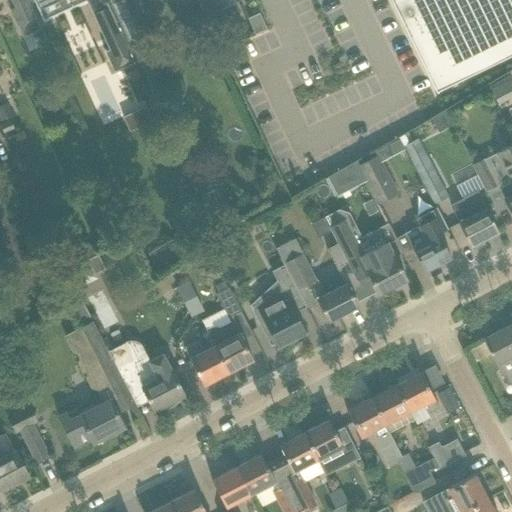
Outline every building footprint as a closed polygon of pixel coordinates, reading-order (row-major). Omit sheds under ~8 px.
[(11,0),(16,11),(11,13),(16,24),(35,16),(27,0),(11,0)] [(33,0),(37,10),(57,0),(86,0),(111,51),(107,53),(115,70),(140,58),(131,40),(113,4),(111,0),(33,0)] [(133,0),(121,0),(113,4),(131,40),(148,32),(133,0)] [(198,0),(205,13),(233,0),(198,0)] [(511,0),(391,0),(436,91),(511,54),(511,0)] [(260,14),(249,19),(256,34),(266,29),(260,14)] [(490,88),(498,103),(511,96),(511,83),(510,79),(490,88)] [(137,103),(146,123),(152,120),(142,100),(137,103)] [(6,104),(0,106),(0,121),(12,116),(6,104)] [(511,136),(507,127),(499,131),(506,144),(511,140),(511,136)] [(511,144),(495,153),(511,184),(499,190),(511,214),(511,144)] [(410,158),(434,203),(448,196),(424,151),(410,158)] [(355,169),(375,206),(400,193),(380,156),(355,169)] [(472,164),(486,192),(499,185),(485,158),(472,164)] [(406,202),(412,214),(431,204),(425,192),(406,202)] [(464,201),(451,208),(458,222),(457,223),(461,229),(470,246),(498,232),(489,214),(478,193),(464,201)] [(424,271),(450,257),(438,233),(447,229),(435,208),(431,210),(434,217),(419,225),(417,226),(418,227),(405,234),(424,271)] [(344,221),(330,228),(337,243),(338,242),(348,262),(348,263),(357,279),(368,274),(379,294),(406,280),(393,255),(387,243),(362,256),(344,221)] [(283,264),(284,264),(303,302),(305,307),(318,300),(328,320),(357,305),(346,284),(324,295),(295,238),(275,248),(280,257),(283,264)] [(337,268),(347,263),(337,243),(326,248),(337,268)] [(85,260),(93,274),(104,268),(97,254),(85,260)] [(303,302),(284,264),(283,264),(271,270),(283,292),(252,308),(250,304),(249,304),(270,345),(271,345),(271,344),(274,342),(277,347),(305,332),(293,308),(303,302)] [(62,272),(69,289),(74,286),(73,283),(77,282),(70,268),(63,271),(62,272)] [(176,288),(184,302),(195,296),(187,283),(176,288)] [(216,294),(227,315),(240,308),(228,287),(216,294)] [(195,296),(184,302),(191,316),(202,310),(195,296)] [(156,322),(171,349),(183,343),(168,316),(156,322)] [(125,387),(110,357),(93,322),(65,336),(73,353),(76,354),(78,358),(77,361),(83,372),(85,373),(86,375),(86,378),(91,389),(96,390),(103,403),(79,415),(75,408),(58,417),(73,446),(89,437),(92,442),(123,426),(115,411),(119,409),(120,411),(134,404),(131,398),(132,397),(126,387),(125,387)] [(204,328),(213,345),(227,372),(252,359),(243,341),(242,339),(233,322),(226,325),(225,323),(218,327),(217,326),(204,328)] [(511,333),(508,326),(482,339),(507,386),(511,382),(511,333)] [(227,372),(213,345),(203,350),(198,340),(184,347),(189,357),(188,357),(193,367),(203,385),(227,372)] [(184,395),(163,355),(142,367),(137,367),(136,362),(135,360),(133,353),(130,347),(126,341),(107,351),(126,387),(132,397),(133,397),(132,395),(134,390),(136,385),(141,386),(154,411),(156,409),(161,410),(164,409),(168,408),(171,407),(169,402),(184,395)] [(420,372),(395,385),(409,412),(423,405),(427,413),(438,407),(420,372)] [(371,397),(385,424),(389,432),(413,419),(409,412),(395,385),(371,397)] [(448,387),(436,393),(447,412),(458,406),(448,387)] [(385,424),(371,397),(346,410),(360,437),(385,424)] [(16,432),(19,430),(28,447),(37,465),(49,458),(40,441),(31,424),(36,421),(29,407),(8,418),(16,432)] [(328,419),(303,432),(323,470),(348,457),(328,419)] [(0,488),(1,490),(28,476),(19,458),(15,451),(14,451),(4,432),(0,434),(0,456),(1,458),(0,458),(0,488)] [(279,445),(284,455),(275,459),(288,484),(302,511),(316,505),(304,480),(323,470),(303,432),(279,445)] [(423,439),(432,458),(433,457),(437,466),(438,468),(464,454),(457,440),(442,448),(434,433),(423,439)] [(396,459),(403,473),(415,467),(407,453),(396,459)] [(275,459),(266,464),(261,454),(236,467),(250,494),(273,482),(277,489),(273,491),(283,511),(301,511),(302,511),(288,484),(275,459)] [(415,467),(403,473),(412,491),(434,480),(429,470),(437,466),(433,457),(432,458),(415,467)] [(250,494),(236,467),(211,480),(225,507),(250,494)] [(447,488),(460,511),(487,498),(474,474),(447,488)] [(328,494),(335,508),(347,502),(340,488),(328,494)] [(205,511),(193,489),(168,502),(173,511),(205,511)] [(494,511),(487,498),(460,511),(459,511),(494,511)] [(173,511),(168,502),(148,511),(173,511)] [(352,511),(347,502),(335,508),(337,511),(352,511)]
